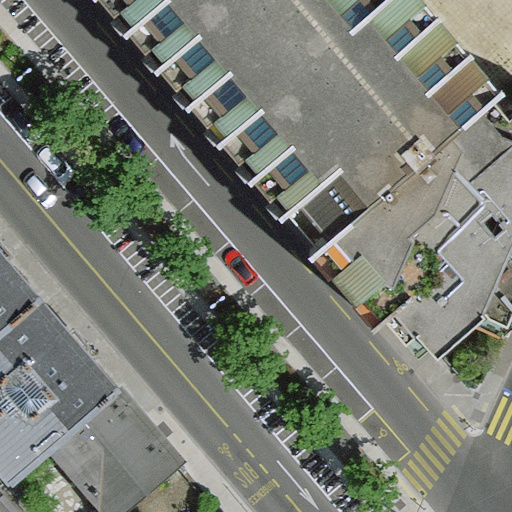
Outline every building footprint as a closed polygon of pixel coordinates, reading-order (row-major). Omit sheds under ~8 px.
[(327,239),(495,95),(414,0),(112,0),(110,3),(317,248),(327,239)] [(511,0),(414,0),(495,95),(511,80),(511,0)] [(511,102),(511,80),(495,95),(511,102)] [(511,299),(511,102),(495,95),(327,239),(317,248),(379,322),(387,314),(419,354),(422,351),(433,343),(441,352),(506,292),(511,299)] [(0,249),(0,330),(40,297),(0,249)] [(117,387),(40,297),(0,330),(0,460),(13,475),(52,442),(117,387)] [(112,511),(178,457),(117,387),(52,442),(111,511),(112,511)]
